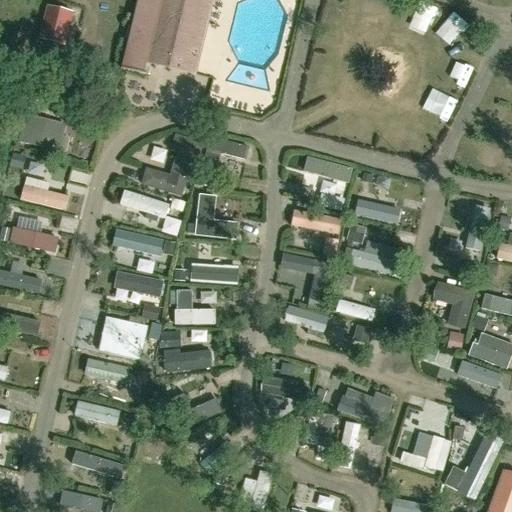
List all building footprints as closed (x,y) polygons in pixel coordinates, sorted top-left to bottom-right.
[(192,75),(210,3),(210,0),(137,0),(121,69),(120,69),(120,70),(148,76),(148,75),(142,74),(144,63),(192,75)] [(46,8),(39,40),(64,46),(71,14),(46,8)] [(53,84),(63,86),(67,71),(57,69),(53,84)] [(18,144),(64,155),(68,139),(61,138),(64,126),(25,116),(18,144)] [(192,158),(196,160),(201,144),(176,137),(171,153),(176,154),(170,177),(147,170),(142,186),(181,197),(192,158)] [(244,161),(248,147),(211,138),(203,168),(216,171),(220,155),(244,161)] [(308,161),(307,175),(352,180),(353,167),(308,161)] [(44,176),(44,162),(32,162),(32,176),(44,176)] [(312,176),(311,185),(331,187),(332,178),(312,176)] [(65,197),(46,192),(48,186),(26,180),(21,200),(62,211),(65,197)] [(344,212),(347,199),(323,193),(320,206),(344,212)] [(195,235),(235,239),(237,225),(213,222),(215,199),(199,197),(195,235)] [(358,219),(398,220),(398,206),(358,205),(358,219)] [(473,208),(471,256),(488,257),(490,209),(473,208)] [(343,232),(344,217),(294,214),(293,229),(343,232)] [(141,266),(141,258),(166,259),(167,239),(118,237),(117,265),(141,266)] [(339,259),(341,240),(329,239),(326,257),(339,259)] [(511,248),(504,248),(502,262),(511,263),(511,248)] [(333,278),(337,264),(284,254),(282,267),(315,274),(310,299),(324,302),(329,277),(333,278)] [(0,285),(29,291),(31,279),(0,273),(0,285)] [(116,300),(140,305),(142,295),(164,300),(168,284),(122,273),(116,300)] [(438,286),(434,299),(454,305),(449,324),(468,329),(476,296),(438,286)] [(175,306),(175,311),(174,311),(174,325),(212,325),(212,311),(191,311),(191,292),(175,292),(175,306)] [(511,300),(486,295),(484,311),(511,315),(511,300)] [(372,319),(375,307),(341,298),(338,310),(372,319)] [(307,336),(316,339),(318,333),(322,334),(327,319),(288,308),(284,323),(308,330),(307,336)] [(0,332),(41,334),(41,316),(0,314),(0,332)] [(102,351),(139,358),(145,327),(108,320),(102,351)] [(468,357),(506,371),(511,354),(511,347),(481,336),(477,345),(473,344),(468,357)] [(162,354),(164,374),(208,369),(206,353),(178,356),(178,352),(162,354)] [(86,376),(127,388),(132,371),(91,359),(86,376)] [(493,395),(499,377),(460,362),(456,374),(482,383),(479,391),(493,395)] [(0,364),(0,379),(9,380),(10,366),(0,364)] [(344,401),(341,400),(337,413),(381,429),(386,415),(367,409),(370,400),(347,392),(344,401)] [(182,431),(221,414),(214,399),(189,411),(182,396),(169,402),(182,431)] [(0,422),(12,423),(13,410),(0,408),(0,422)] [(123,424),(123,408),(79,408),(79,424),(123,424)] [(332,417),(321,415),(321,413),(310,411),(304,443),(316,445),(318,435),(329,437),(332,417)] [(348,426),(343,456),(356,458),(361,428),(348,426)] [(371,448),(383,451),(387,437),(375,433),(371,448)] [(501,442),(486,435),(466,476),(452,469),(444,486),(474,500),(501,442)] [(402,453),(399,463),(422,470),(423,468),(434,471),(443,442),(443,441),(432,437),(431,438),(425,460),(415,457),(402,453)] [(204,467),(210,476),(232,460),(225,451),(204,467)] [(75,468),(120,476),(122,463),(77,455),(75,468)] [(262,472),(260,482),(248,479),(241,506),(267,511),(275,475),(262,472)] [(511,511),(511,477),(502,474),(487,511),(511,511)] [(112,511),(115,501),(81,494),(78,510),(88,511),(112,511)] [(396,500),(393,511),(413,511),(416,505),(396,500)]
